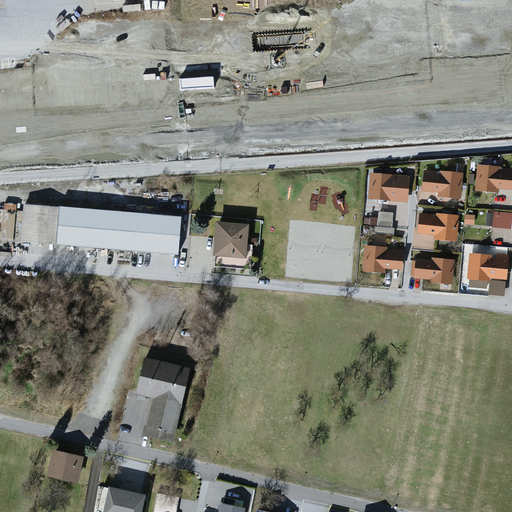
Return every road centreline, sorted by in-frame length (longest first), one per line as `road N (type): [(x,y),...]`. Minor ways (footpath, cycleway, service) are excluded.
road 1 (residential): [(0,258),(511,303)]
road 2 (motorway): [(511,72),(0,110)]
road 3 (unclassified): [(511,145),(0,180)]
road 4 (motorway): [(0,143),(511,109)]
road 5 (residential): [(0,421),(389,511)]
